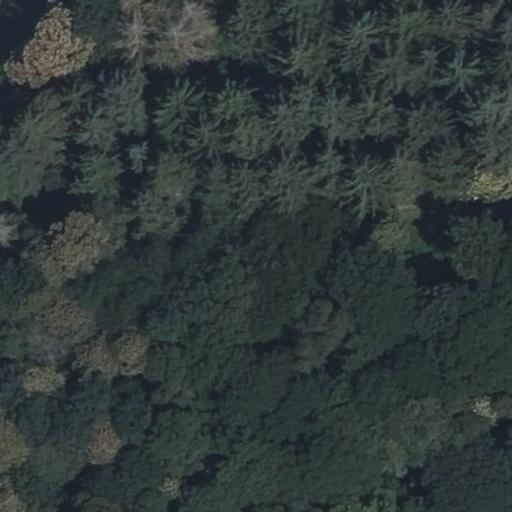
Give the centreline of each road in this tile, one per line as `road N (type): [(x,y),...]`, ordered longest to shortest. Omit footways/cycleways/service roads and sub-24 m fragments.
road 1 (track): [(0,288),(28,220),(93,182),(133,178),(258,191),(363,180),(391,148),(412,53),(412,0)]
road 2 (track): [(363,180),(409,191),(511,245)]
